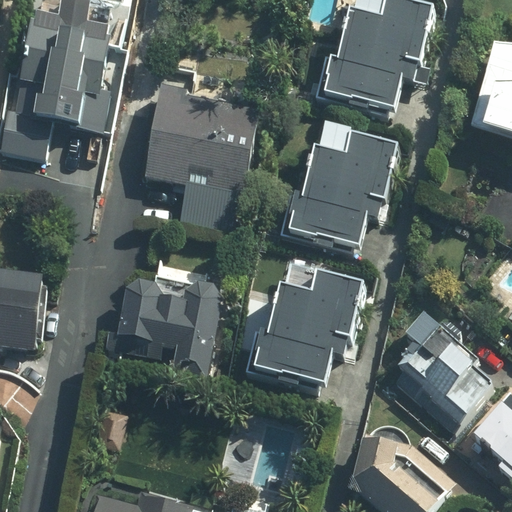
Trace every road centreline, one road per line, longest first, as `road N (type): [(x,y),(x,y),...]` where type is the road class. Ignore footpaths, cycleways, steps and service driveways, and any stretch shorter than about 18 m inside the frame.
road 1 (unknown): [(37,511),(154,0)]
road 2 (unknown): [(327,511),(385,252)]
